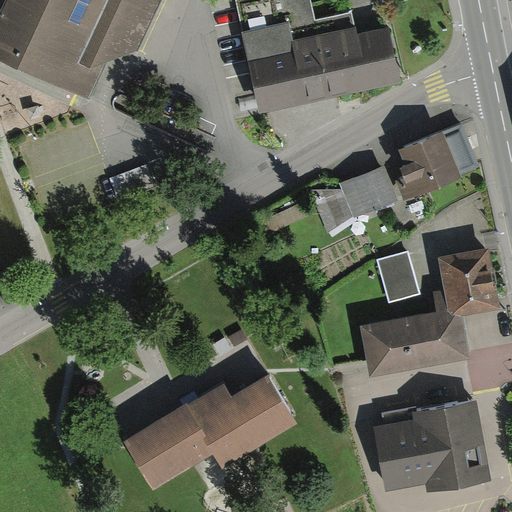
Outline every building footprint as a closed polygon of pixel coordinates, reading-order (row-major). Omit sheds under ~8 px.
[(4,0),(0,10),(0,57),(90,97),(104,63),(139,51),(161,0),(4,0)] [(313,0),(237,0),(262,111),(404,80),(390,25),(358,32),(354,11),(318,19),(313,0)] [(445,130),(444,127),(398,146),(404,161),(398,163),(404,182),(398,184),(403,199),(480,164),(462,122),(445,130)] [(111,177),(120,202),(157,188),(147,163),(111,177)] [(398,203),(383,163),(336,182),(339,189),(311,189),(330,236),(355,220),(398,203)] [(437,312),(362,325),(371,375),(470,357),(463,316),(497,309),(486,249),(439,257),(444,290),(433,292),(437,312)] [(410,253),(378,261),(389,301),(421,293),(410,253)] [(217,376),(120,433),(147,480),(207,446),(217,463),(294,419),(265,368),(225,391),(217,376)] [(416,418),(376,425),(386,488),(427,481),(429,489),(489,478),(476,400),(415,410),(416,418)]
